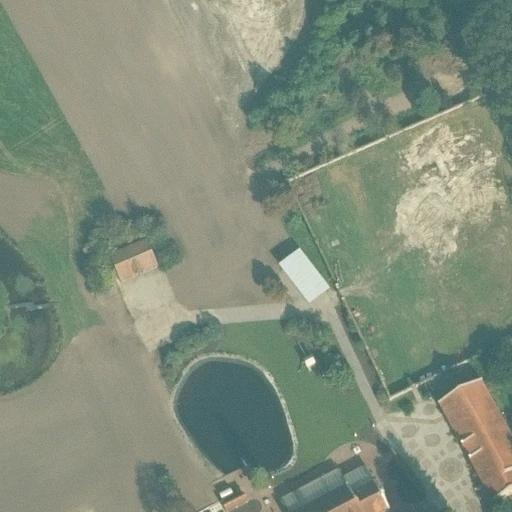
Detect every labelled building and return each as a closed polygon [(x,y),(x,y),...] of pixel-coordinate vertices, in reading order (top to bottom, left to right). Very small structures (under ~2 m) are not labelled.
[(145,242),(108,257),(119,285),(156,270),(145,242)] [(311,264),(301,273),(327,303),(338,294),(311,264)] [(439,406),(492,504),(511,493),(511,440),(481,383),(439,406)] [(389,511),(375,485),(352,497),(347,488),(302,511),(389,511)] [(225,511),(228,511),(246,503),(242,495),(222,505),(225,511)]
